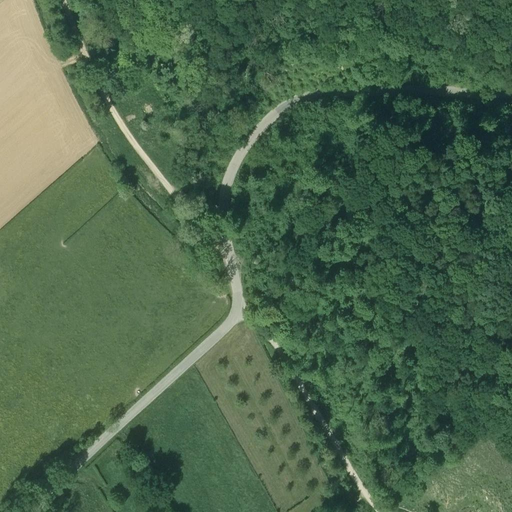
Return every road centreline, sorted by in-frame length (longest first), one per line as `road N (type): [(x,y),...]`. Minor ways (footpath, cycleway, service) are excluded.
road 1 (tertiary): [(32,511),(231,320),(238,301),(224,189),(263,124),(290,102),(320,93),(511,91)]
road 2 (track): [(224,231),(201,227),(115,117),(62,0)]
road 3 (track): [(375,508),(276,346),(236,309)]
